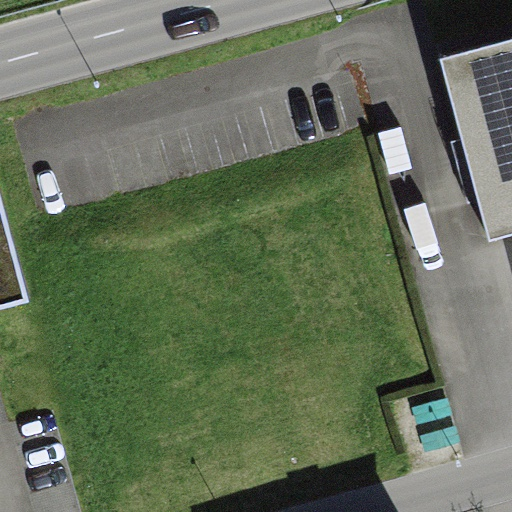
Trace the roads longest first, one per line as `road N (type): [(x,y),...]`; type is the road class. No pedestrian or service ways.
road 1 (primary): [(0,62),(231,0)]
road 2 (residential): [(511,471),(368,511)]
